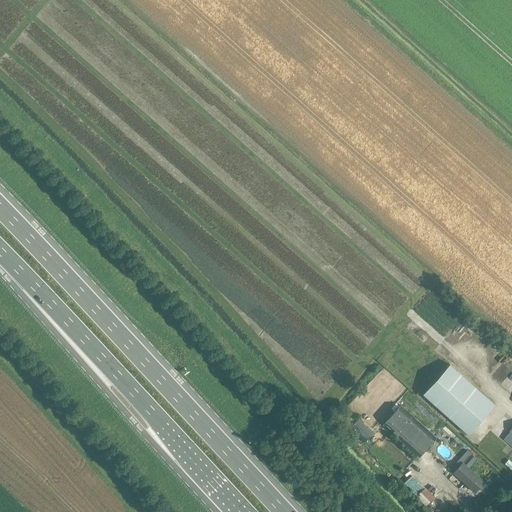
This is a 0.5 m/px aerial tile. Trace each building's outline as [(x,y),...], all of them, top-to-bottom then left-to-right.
[(449,364),(422,394),(467,434),(494,404),(449,364)] [(400,405),(382,425),(419,458),(437,437),(400,405)] [(351,425),(365,440),(375,431),(360,416),(351,425)] [(511,427),(509,431),(510,432),(503,440),(511,447),(511,427)] [(475,493),(485,482),(463,463),(453,473),(475,493)]
